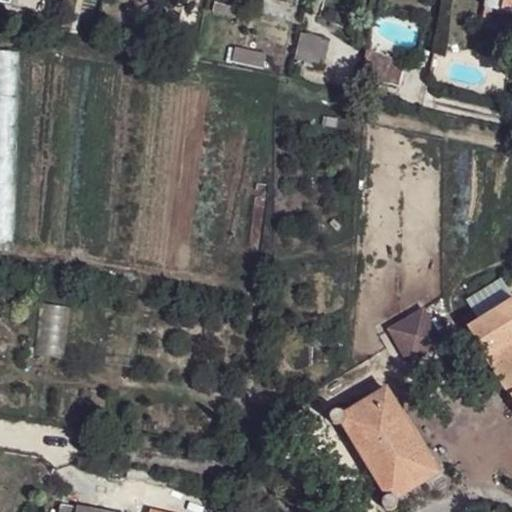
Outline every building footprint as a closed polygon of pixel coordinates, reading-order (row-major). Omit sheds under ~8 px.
[(511,0),(489,0),(487,14),(511,19),(511,0)] [(511,19),(487,14),(482,36),(511,42),(511,19)] [(331,46),(301,39),(295,66),(324,73),(331,46)] [(365,73),(358,101),(395,109),(399,89),(365,73)] [(466,307),(477,325),(510,308),(498,288),(466,307)] [(511,306),(510,308),(477,325),(467,332),(511,406),(511,306)] [(394,343),(401,355),(455,323),(449,311),(394,343)] [(455,323),(401,355),(421,389),(434,381),(427,370),(451,356),(451,343),(463,336),(455,323)] [(451,356),(427,370),(434,381),(476,358),(463,336),(451,343),(451,356)] [(396,506),(395,501),(437,475),(386,392),(343,417),(342,416),(337,414),(333,416),(330,421),(332,425),(337,428),(342,427),(386,497),(384,499),(381,503),(383,508),(387,511),(392,511),(396,506)]
